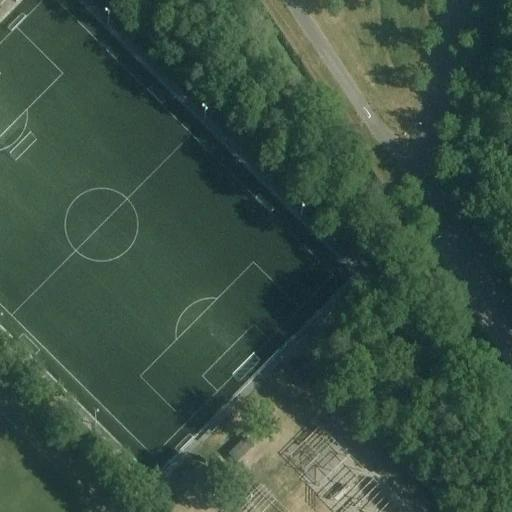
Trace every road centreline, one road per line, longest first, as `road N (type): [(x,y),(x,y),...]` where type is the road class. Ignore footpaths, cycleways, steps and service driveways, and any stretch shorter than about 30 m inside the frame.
road 1 (residential): [(423,155),(385,139),(292,0)]
road 2 (unclassified): [(423,155),(426,193),(511,333)]
road 3 (unclassified): [(423,155),(458,0)]
